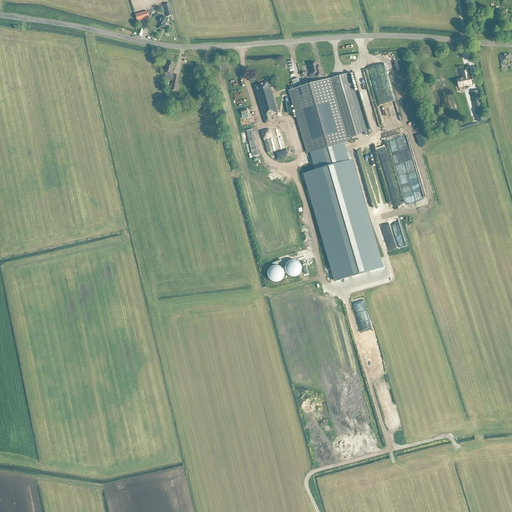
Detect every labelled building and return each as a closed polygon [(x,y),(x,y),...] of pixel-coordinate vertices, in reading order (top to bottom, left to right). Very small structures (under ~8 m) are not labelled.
[(173,15),(170,4),(164,6),(167,17),(173,15)] [(138,22),(149,19),(147,11),(136,15),(138,22)] [(167,23),(168,19),(161,16),(158,22),(159,23),(157,28),(162,30),(165,22),(167,23)] [(511,67),(511,61),(510,54),(500,56),(502,69),(511,67)] [(178,84),(179,76),(172,75),(174,64),(173,64),(173,62),(169,62),(168,67),(165,67),(164,74),(165,74),(164,80),(173,81),(171,90),(178,92),(179,85),(178,84)] [(323,76),(321,69),(318,69),(316,63),(309,65),(311,75),(315,74),(316,78),(323,76)] [(462,79),(457,80),(457,81),(455,81),(454,82),(455,84),(456,85),(458,84),(458,88),(472,85),(470,77),(469,77),(467,69),(461,71),(462,79)] [(294,90),(291,91),(292,96),(309,153),(311,152),(316,171),(304,174),(335,282),(383,268),(351,161),(348,162),(343,143),(347,141),(347,139),(367,133),(349,74),(314,84),(301,88),(298,79),(292,81),(292,83),(293,86),(294,90)] [(273,115),(278,113),(270,87),(269,87),(268,83),(254,87),(265,124),(272,122),(271,121),(273,120),(272,116),(274,116),(273,115)] [(484,121),(479,101),(477,91),(471,92),(473,102),(478,122),(484,121)] [(187,98),(180,100),(182,107),(181,107),(181,109),(189,107),(187,98)] [(249,117),(248,113),(247,109),(241,110),(242,115),(243,119),(249,117)] [(384,125),(394,123),(392,114),(388,115),(385,115),(384,112),(381,113),(384,125)] [(255,140),(253,130),(246,131),(249,142),(252,156),(259,154),(256,140),(255,140)] [(264,139),(271,137),(269,130),(262,132),(264,139)] [(268,153),(273,151),(270,140),(264,141),(268,153)] [(285,269),(285,270),(285,271),(285,272),(286,274),(286,275),(287,276),(288,277),(289,277),(290,278),(291,278),(293,278),(294,278),(295,278),(296,278),(297,277),(299,277),(299,276),(300,275),(301,273),(301,272),(301,271),(301,270),(301,268),(301,267),(300,266),(300,265),(299,264),(298,263),(297,263),(295,262),(294,262),(293,262),(292,262),(290,262),(289,263),(288,264),(287,264),(286,265),(286,266),(285,268),(285,269)] [(268,274),(268,275),(268,276),(268,278),(268,279),(269,280),(270,281),(271,282),(272,282),(273,283),(274,283),(275,284),(277,284),(278,283),(279,283),(280,282),(281,282),(282,281),(283,280),(283,279),(284,277),(284,276),(284,275),(284,274),(284,272),(283,271),(282,270),(281,269),(280,268),(279,268),(278,267),(277,267),(276,267),(274,267),(273,267),(272,268),(271,269),(270,269),(269,270),(268,271),(268,273),(268,274)]
